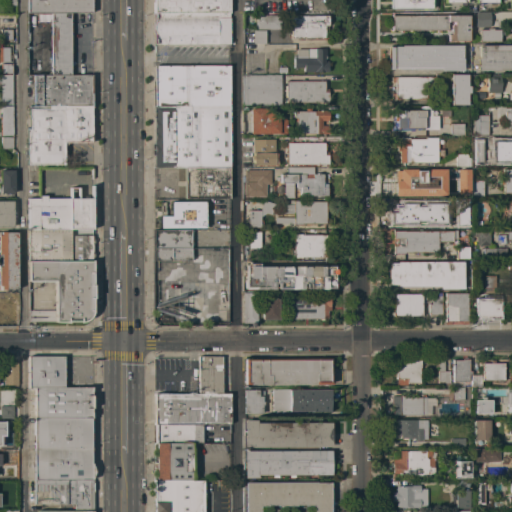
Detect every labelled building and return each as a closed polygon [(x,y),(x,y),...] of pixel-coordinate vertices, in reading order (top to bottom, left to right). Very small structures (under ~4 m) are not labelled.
[(27,0),(91,0),(91,13),(77,13),(28,14),(27,0)] [(151,13),(151,12),(153,12),(153,10),(151,10),(151,4),(153,4),(153,2),(151,2),(151,0),(228,0),(229,13),(151,13)] [(428,8),(428,0),(387,0),(388,8),(428,8)] [(454,13),(453,0),(469,0),(469,10),(465,10),(465,12),(454,13)] [(229,43),(153,44),(154,43),(152,43),(151,13),(229,13),(229,43)] [(489,26),(486,27),(475,27),(474,14),(476,14),(476,13),(489,13),(489,26)] [(50,14),(69,14),(69,75),(50,75),(50,14)] [(272,15),(272,29),(256,29),(256,27),(255,27),(255,22),(257,22),(257,15),(272,15)] [(327,39),(289,38),(290,16),(327,15),(327,39)] [(391,15),(468,15),(468,41),(447,41),(447,34),(450,34),(450,25),(453,25),(453,21),(447,21),(447,30),(439,30),(439,32),(436,32),(436,30),(420,31),(420,32),(417,32),(417,30),(402,30),(402,32),(399,32),(399,31),(391,31),(391,28),(390,28),(390,24),(391,24),(391,15)] [(500,41),(479,41),(479,30),(487,30),(487,28),(492,28),(492,29),(500,29),(500,30),(503,30),(503,35),(500,35),(500,41)] [(11,41),(0,41),(0,29),(11,29),(11,41)] [(265,30),(265,43),(252,43),(252,30),(265,30)] [(441,71),(441,69),(397,70),(397,68),(392,68),(392,70),(388,70),(388,47),(391,47),(401,46),(401,45),(461,45),(461,59),(463,59),(463,70),(462,70),(462,71),(441,71)] [(511,69),(499,69),(499,71),(478,71),(478,59),(478,45),(511,45),(511,69)] [(9,62),(0,62),(0,47),(9,47),(9,62)] [(327,72),(303,72),(303,68),(293,68),(293,58),(296,58),(296,49),(315,49),(315,48),(324,48),(324,62),(327,62),(327,72)] [(12,74),(0,74),(0,64),(12,64),(12,74)] [(154,66),(229,65),(229,106),(154,106),(154,66)] [(79,75),(90,75),(91,105),(48,106),(33,106),(33,76),(79,75)] [(242,104),(242,75),(280,75),(280,104),(242,104)] [(469,94),(466,94),(466,105),(450,105),(450,75),(469,75),(469,94)] [(486,75),(500,75),(500,92),(486,93),(486,75)] [(12,104),(0,104),(0,76),(12,76),(12,104)] [(434,100),(394,99),(394,98),(391,98),(391,94),(394,94),(394,82),(390,82),(390,77),(394,77),(435,77),(434,100)] [(285,103),(285,81),(327,81),(328,103),(285,103)] [(91,105),(91,144),(68,144),(63,144),(63,165),(45,165),(45,168),(35,168),(35,164),(27,165),(27,130),(28,130),(28,129),(29,129),(29,109),(48,109),(48,106),(91,105)] [(504,108),(511,108),(511,130),(510,130),(510,128),(509,128),(509,125),(504,125),(504,122),(497,123),(497,122),(496,122),(495,122),(495,105),(504,105),(504,108)] [(184,168),(154,168),(154,106),(229,106),(229,168),(184,168)] [(394,110),(419,110),(419,106),(429,106),(429,110),(431,110),(431,116),(438,116),(438,129),(423,130),(423,128),(421,128),(421,129),(416,129),(416,128),(412,128),(412,131),(408,131),(408,128),(396,128),(396,121),(394,121),(394,118),(394,110)] [(12,136),(1,136),(1,107),(12,107),(12,136)] [(278,118),(285,118),(285,120),(286,120),(286,133),(250,134),(249,109),(267,108),(267,112),(269,112),(271,113),(272,114),(273,116),(273,118),(278,118)] [(328,134),(295,134),(296,119),(294,118),(294,111),(305,111),(305,109),(310,109),(310,111),(328,111),(328,121),(322,121),(321,125),(328,126),(328,134)] [(487,135),(472,135),(472,115),(487,115),(487,135)] [(463,135),(446,135),(446,124),(463,124),(463,135)] [(12,149),(1,149),(1,138),(12,137),(12,149)] [(437,162),(399,163),(399,151),(396,151),(396,139),(425,139),(425,138),(437,138),(437,162)] [(274,139),(274,161),(276,161),(276,165),(252,165),(252,139),(274,139)] [(286,164),(286,143),(324,143),(324,152),(328,152),(328,165),(286,164)] [(467,158),(470,158),(469,167),(455,167),(455,154),(467,154),(467,158)] [(488,167),(476,167),(476,155),(487,155),(488,167)] [(229,199),(184,199),(184,168),(229,168),(229,199)] [(322,184),(326,184),(327,195),(312,196),(312,195),(299,195),(299,187),(295,187),(295,183),(293,183),(293,198),(283,198),(283,183),(279,183),(279,181),(275,181),(275,177),(279,177),(279,174),(286,174),(286,168),(313,168),(313,174),(322,174),(322,184)] [(270,185),(265,185),(265,197),(244,197),(243,169),(270,170),(270,185)] [(511,193),(502,193),(503,184),(500,184),(500,180),(502,180),(502,169),(511,169),(511,193)] [(14,193),(0,193),(0,170),(14,170),(14,193)] [(396,170),(429,170),(429,192),(421,192),(421,193),(417,193),(417,192),(396,192),(396,191),(392,191),(392,186),(395,186),(395,175),(392,175),(392,171),(396,171),(396,170)] [(464,181),(444,181),(444,171),(464,170),(464,181)] [(482,181),(482,198),(471,198),(471,180),(482,181)] [(467,198),(451,198),(451,185),(467,185),(467,198)] [(28,230),(28,200),(92,199),(92,229),(69,229),(69,230),(28,230)] [(300,224),(300,225),(292,225),(292,214),(281,214),(281,200),(300,200),(300,202),(326,202),(326,219),(330,219),(330,224),(300,224)] [(0,227),(0,201),(12,201),(13,227),(0,227)] [(392,201),(438,201),(438,223),(421,223),(421,225),(419,225),(419,223),(392,224),(392,201)] [(170,202),(204,202),(204,213),(207,213),(207,220),(204,220),(204,228),(159,228),(159,216),(170,216),(170,202)] [(260,227),(248,227),(248,210),(260,210),(260,227)] [(465,229),(457,229),(457,218),(468,218),(468,229),(465,229)] [(224,229),(224,248),(190,248),(190,260),(154,260),(154,230),(224,229)] [(28,261),(28,230),(69,230),(70,261),(28,261)] [(393,231),(452,231),(452,230),(456,230),(456,239),(452,239),(452,242),(437,242),(437,253),(421,253),(421,255),(418,255),(418,253),(404,253),(404,254),(393,254),(393,244),(390,244),(390,241),(393,241),(393,231)] [(260,249),(248,249),(248,232),(260,231),(260,249)] [(16,289),(0,289),(0,232),(16,232),(16,289)] [(489,246),(478,246),(478,232),(489,232),(489,246)] [(323,234),(323,257),(301,258),(292,258),(292,234),(323,234)] [(72,261),(72,236),(91,236),(91,261),(72,261)] [(469,260),(456,260),(456,247),(470,247),(469,260)] [(496,248),(496,260),(483,260),(483,248),(496,248)] [(70,261),(72,261),(91,261),(91,309),(92,309),(92,313),(90,316),(88,319),(83,322),(79,323),(53,323),(53,282),(28,282),(28,261),(70,261)] [(439,289),(439,286),(396,286),(396,285),(390,285),(389,279),(388,279),(388,269),(389,269),(389,263),(396,263),(396,262),(462,262),(462,289),(439,289)] [(305,290),(305,284),(302,284),(302,289),(276,289),(276,284),(273,284),(273,289),(243,290),(243,266),(244,266),(244,264),(257,264),(258,267),(334,267),(334,289),(305,290)] [(494,276),(494,288),(483,289),(483,276),(494,276)] [(0,292),(17,292),(17,323),(14,323),(14,325),(10,325),(10,323),(6,323),(6,316),(2,316),(2,318),(2,321),(1,321),(1,322),(0,322),(0,292)] [(490,296),(490,292),(499,292),(499,296),(500,296),(500,318),(499,318),(499,319),(498,319),(498,320),(492,320),(492,319),(490,319),(488,319),(488,315),(482,315),(482,296),(490,296)] [(256,323),(242,323),(242,293),(256,293),(256,323)] [(441,315),(428,315),(428,296),(431,296),(431,293),(440,293),(441,315)] [(467,324),(461,324),(461,322),(449,322),(449,324),(445,324),(445,293),(466,293),(467,324)] [(421,294),(421,316),(393,316),(389,316),(389,311),(393,311),(392,299),(390,299),(390,294),(421,294)] [(511,294),(511,307),(503,307),(503,294),(511,294)] [(329,297),(329,310),(326,310),(326,319),(286,319),(286,297),(329,297)] [(278,320),(261,320),(260,299),(273,299),(273,298),(275,298),(275,299),(277,299),(278,320)] [(479,315),(471,315),(471,303),(479,303),(479,315)] [(27,321),(48,321),(48,311),(26,311),(27,321)] [(154,394),(198,394),(198,357),(221,356),(221,394),(229,394),(229,424),(204,424),(154,424),(154,394)] [(33,388),(28,388),(28,357),(63,357),(63,388),(33,388)] [(330,372),(331,372),(331,384),(244,385),(244,359),(330,358),(330,372)] [(468,371),(470,371),(470,375),(468,375),(468,381),(452,382),(452,360),(462,360),(462,359),(468,359),(468,371)] [(420,360),(420,368),(419,368),(419,384),(406,384),(406,385),(396,385),(396,379),(395,370),(392,370),(392,367),(400,366),(400,362),(413,362),(413,360),(420,360)] [(503,363),(503,380),(482,381),(482,367),(479,367),(479,364),(490,364),(490,360),(494,360),(494,363),(503,363)] [(437,383),(437,361),(443,361),(443,371),(448,371),(448,383),(437,383)] [(17,385),(3,386),(3,380),(3,362),(16,363),(17,385)] [(480,386),(471,386),(471,374),(480,374),(480,386)] [(33,419),(33,388),(63,388),(91,388),(92,419),(90,419),(33,419)] [(463,388),(463,400),(452,400),(452,399),(448,399),(448,389),(452,389),(452,388),(463,388)] [(310,412),(273,412),(271,410),(271,389),(329,390),(329,412),(310,412)] [(262,402),(262,405),(261,405),(261,414),(243,414),(243,390),(263,391),(262,402)] [(392,415),(392,405),(391,405),(391,396),(404,397),(404,398),(435,398),(435,406),(430,406),(430,414),(425,413),(425,415),(392,415)] [(472,414),(488,414),(488,400),(472,400),(472,414)] [(12,418),(0,418),(0,406),(12,406),(12,418)] [(90,419),(90,463),(91,463),(92,467),(92,475),(91,480),(34,480),(33,419),(90,419)] [(243,447),(243,420),(256,420),(256,423),(330,423),(330,447),(243,447)] [(392,420),(426,420),(426,428),(427,428),(427,435),(426,434),(426,439),(422,439),(422,441),(413,441),(413,439),(407,439),(406,441),(402,441),(400,439),(400,438),(392,438),(392,435),(391,435),(392,420)] [(488,446),(473,446),(473,420),(488,420),(488,446)] [(155,443),(154,443),(154,424),(204,424),(204,443),(192,443),(155,443)] [(463,439),(464,448),(449,449),(449,439),(463,439)] [(155,480),(155,443),(192,443),(192,480),(155,480)] [(488,461),(488,463),(474,463),(474,449),(499,449),(499,461),(488,461)] [(257,475),(257,478),(243,478),(243,451),(330,451),(331,475),(257,475)] [(392,451),(434,451),(434,468),(433,472),(431,474),(428,474),(422,475),(421,476),(418,476),(416,476),(415,475),(405,475),(405,474),(392,474),(392,451)] [(457,480),(457,478),(451,476),(451,471),(454,468),(454,461),(469,461),(469,480),(457,480)] [(92,480),(92,511),(73,511),(73,504),(34,504),(34,480),(91,480),(92,480)] [(192,480),(203,480),(203,488),(205,488),(205,497),(203,497),(203,511),(154,511),(154,480),(155,480),(192,480)] [(469,488),(466,488),(466,490),(469,490),(469,508),(455,508),(455,491),(457,491),(457,480),(469,480),(469,488)] [(245,511),(245,482),(330,483),(330,498),(331,498),(331,511),(245,511)] [(426,507),(396,508),(396,502),(391,502),(391,492),(395,492),(395,486),(404,486),(404,485),(419,485),(419,489),(426,489),(426,507)] [(4,511),(4,510),(6,510),(5,498),(17,497),(17,511),(4,511)]
